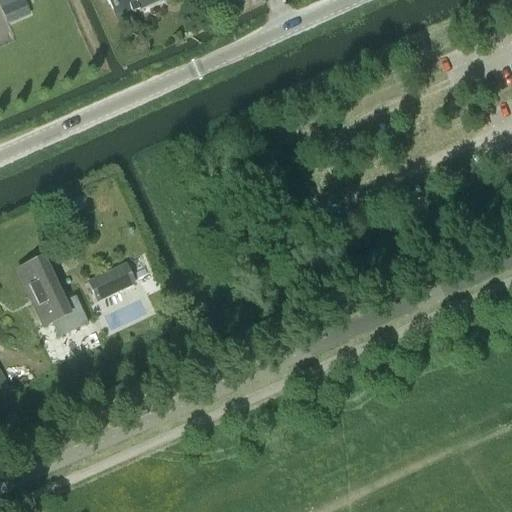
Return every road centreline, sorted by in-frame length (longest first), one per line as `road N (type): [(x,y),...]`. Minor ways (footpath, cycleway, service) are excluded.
road 1 (unknown): [(0,460),(511,229)]
road 2 (tertiary): [(0,157),(352,0)]
